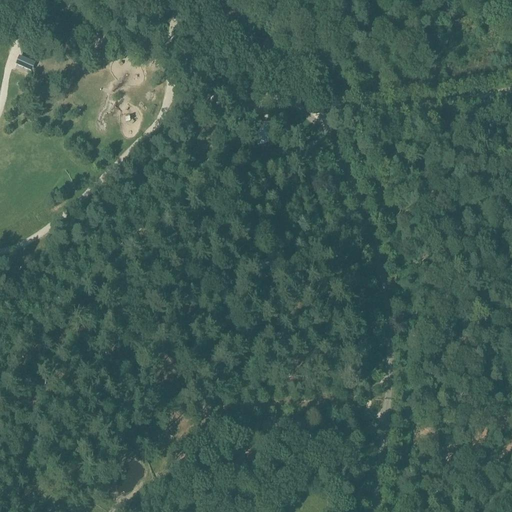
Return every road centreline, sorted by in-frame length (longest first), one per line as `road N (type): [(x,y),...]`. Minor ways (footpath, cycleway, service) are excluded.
road 1 (unclassified): [(313,121),(350,178),(379,265),(389,369),(375,511)]
road 2 (track): [(370,412),(259,405),(215,426)]
